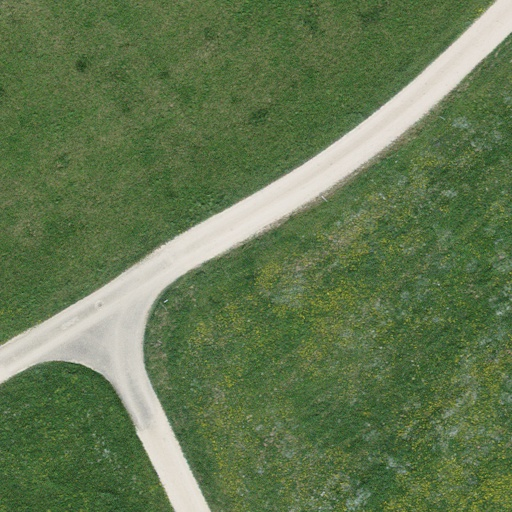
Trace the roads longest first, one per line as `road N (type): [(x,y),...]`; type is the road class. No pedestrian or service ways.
road 1 (track): [(0,364),(362,143),(511,10)]
road 2 (track): [(194,511),(95,303)]
